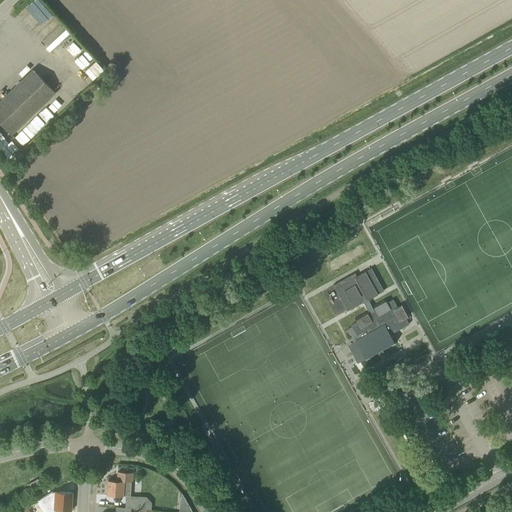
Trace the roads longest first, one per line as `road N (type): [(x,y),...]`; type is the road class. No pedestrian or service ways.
road 1 (primary): [(72,333),(511,74)]
road 2 (primary): [(511,46),(67,291)]
road 3 (tertiary): [(204,511),(170,463),(147,452),(87,446)]
